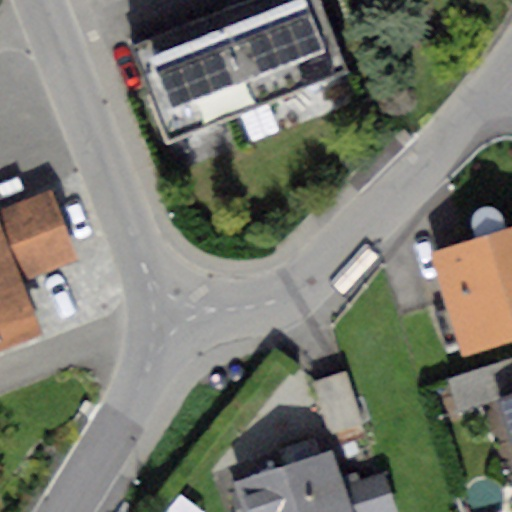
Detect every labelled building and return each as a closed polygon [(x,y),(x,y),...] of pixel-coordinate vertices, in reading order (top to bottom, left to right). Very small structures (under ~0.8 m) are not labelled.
[(320,0),(259,0),(129,50),(164,142),(348,72),(320,0)] [(51,188),(0,208),(0,228),(21,282),(78,259),(51,188)] [(0,228),(0,347),(40,332),(21,282),(0,228)] [(511,235),(432,258),(460,356),(511,341),(511,235)] [(457,414),(486,405),(511,397),(511,358),(447,378),(457,414)] [(343,371),(311,382),(330,438),(362,427),(343,371)] [(511,397),(486,405),(498,448),(494,451),(504,486),(511,483),(511,397)] [(332,447),(232,480),(243,511),(396,511),(383,472),(345,485),(332,447)] [(199,511),(177,498),(168,511),(199,511)]
